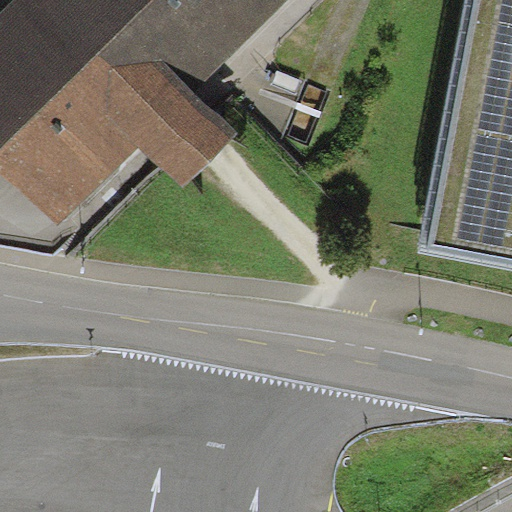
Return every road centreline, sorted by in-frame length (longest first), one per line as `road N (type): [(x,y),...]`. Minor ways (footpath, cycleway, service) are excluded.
road 1 (unclassified): [(0,293),(511,380)]
road 2 (track): [(231,165),(334,274),(338,349)]
